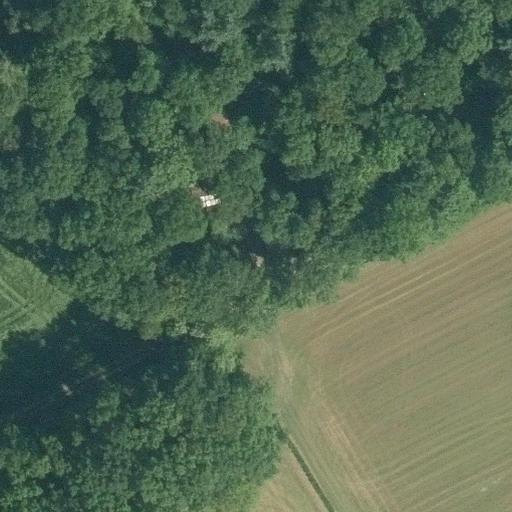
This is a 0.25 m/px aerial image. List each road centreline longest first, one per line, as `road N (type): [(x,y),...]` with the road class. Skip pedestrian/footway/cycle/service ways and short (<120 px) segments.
road 1 (track): [(0,433),(511,168)]
road 2 (track): [(175,0),(224,79),(241,206),(225,316)]
